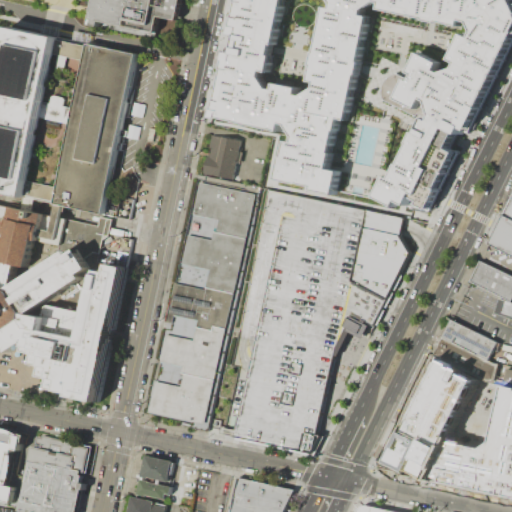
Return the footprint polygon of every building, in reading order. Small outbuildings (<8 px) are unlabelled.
[(103,0),(190,0),(184,30),(165,26),(162,42),(98,29),(103,0)] [(329,167),(342,170),(337,195),(313,190),(314,187),(278,179),(286,139),(296,141),(297,136),(292,130),(289,132),(212,117),(226,48),(231,49),(234,36),(228,35),(235,0),(511,0),(511,44),(469,130),(464,127),(460,134),(456,132),(448,147),(458,152),(430,209),(411,205),(398,203),(396,206),(375,196),(386,173),(392,176),(421,116),(383,99),(381,90),(382,82),(386,77),(392,73),(396,73),(408,79),(416,61),(413,60),(417,51),(440,62),(437,69),(441,71),(455,67),(457,62),(449,58),(462,31),(472,35),(475,30),(470,22),(462,20),(461,25),(416,15),(381,8),(382,2),(376,1),(364,8),(363,12),(372,14),(349,121),(339,119),(329,167)] [(142,57),(17,30),(0,110),(0,194),(26,200),(23,215),(33,217),(36,202),(58,207),(108,217),(142,57)] [(211,135),(240,141),(233,178),(204,173),(211,135)] [(198,179),(148,413),(194,423),(193,429),(210,432),(260,193),(198,179)] [(264,188),(365,209),(402,217),(401,226),(399,235),(409,252),(368,340),(365,338),(344,328),(335,348),(332,354),(316,434),(312,450),(248,437),(237,434),(252,361),(256,344),(244,341),(233,339),(264,188)] [(76,250),(42,244),(45,232),(54,234),(58,207),(108,217),(114,218),(110,237),(105,235),(101,256),(92,254),(88,248),(79,254),(76,250)] [(135,267),(107,402),(80,396),(81,393),(57,388),(59,378),(49,376),(51,366),(40,364),(42,354),(32,352),(34,344),(32,342),(18,350),(7,333),(0,337),(0,264),(9,279),(12,264),(7,263),(13,237),(0,234),(0,209),(23,215),(33,217),(47,220),(45,232),(42,244),(38,267),(24,265),(20,287),(76,250),(79,254),(88,248),(92,254),(101,267),(92,273),(94,277),(39,313),(50,315),(51,308),(54,305),(95,313),(100,287),(104,288),(107,269),(118,271),(119,264),(135,267)] [(511,254),(491,244),(504,215),(511,218),(511,254)] [(482,261),(511,275),(511,301),(472,283),(482,261)] [(499,299),(511,302),(511,319),(494,314),(499,299)] [(452,319),(499,341),(490,359),(443,337),(452,319)] [(443,337),(490,359),(495,362),(500,363),(495,385),(487,381),(434,356),(443,337)] [(511,388),(495,385),(434,356),(380,467),(511,496),(511,388)] [(0,429),(0,506),(15,509),(19,489),(11,487),(21,434),(0,429)] [(36,436),(21,509),(36,511),(77,511),(91,447),(36,436)] [(147,455),(142,476),(170,482),(175,461),(147,455)] [(285,511),(297,489),(239,477),(231,511),(285,511)] [(141,480),(138,495),(148,496),(148,495),(166,498),(167,494),(172,495),(173,486),(141,480)] [(132,496),(128,511),(165,511),(167,505),(156,503),(156,500),(132,496)] [(399,511),(348,503),(346,511),(399,511)]
